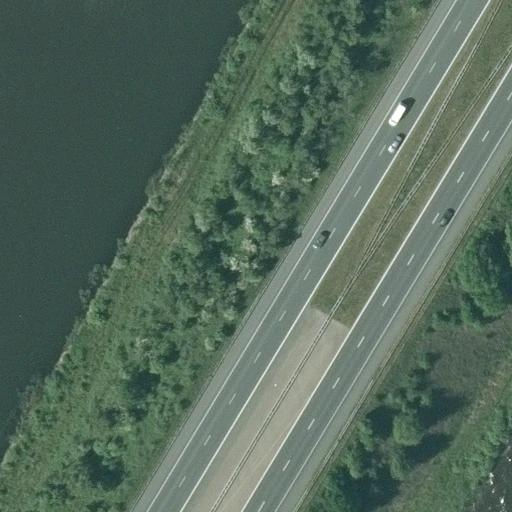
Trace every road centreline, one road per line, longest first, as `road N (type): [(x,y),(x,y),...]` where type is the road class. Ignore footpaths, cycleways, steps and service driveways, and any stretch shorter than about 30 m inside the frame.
road 1 (motorway): [(471,0),(164,511)]
road 2 (motorway): [(257,511),(511,90)]
